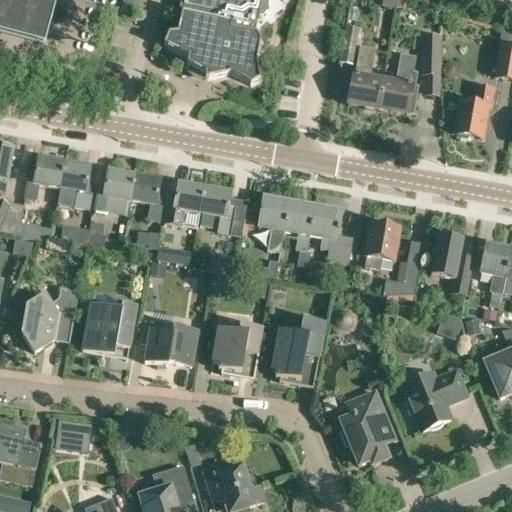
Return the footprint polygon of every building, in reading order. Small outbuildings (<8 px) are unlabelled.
[(0,0),(0,31),(26,38),(42,43),(53,0),(0,0)] [(230,77),(250,88),(260,83),(256,61),(260,42),(256,36),(263,0),(181,0),(179,11),(182,12),(176,35),(167,36),(163,48),(187,60),(186,67),(203,76),(204,82),(208,83),(230,77)] [(339,64),(353,67),(358,34),(345,31),(339,64)] [(493,82),(511,84),(511,35),(501,32),(493,82)] [(421,37),(420,79),(440,80),(441,38),(421,37)] [(348,106),(377,111),(382,83),(370,80),(375,52),(359,49),(354,78),(353,77),(348,106)] [(395,85),(382,83),(377,111),(406,117),(406,116),(412,117),(417,89),(411,88),(416,59),(400,56),(395,85)] [(454,135),(482,141),(488,109),(489,110),(492,93),(478,90),(475,107),(460,104),(454,135)] [(0,195),(4,197),(14,151),(0,147),(0,195)] [(39,187),(59,190),(63,166),(37,162),(35,174),(28,172),(23,201),(36,203),(39,187)] [(78,211),(89,213),(94,185),(87,183),(90,171),(63,166),(59,190),(81,194),(78,211)] [(126,219),(129,203),(133,179),(107,174),(105,186),(98,185),(93,214),(126,219)] [(146,223),(159,226),(164,197),(158,195),(160,184),(133,179),(129,203),(149,207),(146,223)] [(185,213),(199,216),(204,191),(177,187),(175,199),(168,197),(162,226),(182,230),(185,213)] [(230,196),(204,191),(199,216),(201,216),(199,229),(212,231),(214,218),(219,219),(216,236),(229,238),(241,240),(243,227),(243,226),(231,224),(233,210),(228,209),(230,196)] [(283,234),(288,205),(263,201),(257,230),(270,232),(266,254),(279,256),(283,234)] [(307,253),(310,239),(309,239),(314,210),(288,205),(283,234),(297,237),(295,249),(295,253),(299,254),(296,268),(307,271),(310,254),(307,253)] [(309,239),(310,239),(321,241),(319,251),(328,253),(326,264),(348,267),(353,241),(336,238),(340,215),(314,210),(309,239)] [(245,218),(243,226),(243,227),(253,229),(255,220),(245,218)] [(24,227),(1,223),(0,227),(0,236),(22,241),(24,227)] [(364,271),(380,273),(382,262),(394,264),(399,230),(371,226),(365,259),(364,271)] [(62,235),(60,247),(83,251),(86,237),(74,235),(74,237),(62,235)] [(86,251),(103,254),(106,240),(88,236),(86,251)] [(150,236),(148,250),(147,252),(158,254),(158,250),(160,238),(150,236)] [(450,296),(466,300),(474,260),(460,256),(462,243),(437,239),(431,277),(452,281),(450,296)] [(29,258),(32,245),(15,243),(13,256),(29,258)] [(121,258),(146,262),(147,252),(148,250),(123,245),(121,258)] [(504,281),(505,281),(511,252),(485,247),(479,276),(492,279),(489,295),(490,296),(487,310),(498,312),(504,281)] [(158,264),(189,269),(191,255),(179,253),(158,250),(158,254),(156,263),(158,264)] [(225,262),(223,274),(233,275),(235,264),(225,262)] [(237,276),(248,278),(250,266),(239,264),(237,276)] [(384,282),(381,300),(415,297),(420,268),(406,265),(403,285),(384,282)] [(163,280),(166,269),(151,266),(148,278),(163,280)] [(265,299),(268,284),(248,280),(245,296),(265,299)] [(22,338),(34,356),(52,343),(69,346),(78,294),(60,291),(58,301),(50,307),(44,298),(26,311),(22,338)] [(333,306),(343,308),(345,298),(335,296),(333,306)] [(12,313),(22,314),(23,309),(19,303),(14,302),(12,313)] [(82,355),(127,363),(136,309),(121,307),(120,312),(90,307),(82,355)] [(443,317),(441,323),(460,330),(458,320),(443,317)] [(279,385),(299,389),(305,358),(319,361),(325,326),(302,321),(299,337),(279,333),(271,372),(276,373),(275,380),(279,381),(279,385)] [(466,325),(469,337),(481,335),(478,322),(466,325)] [(168,366),(191,370),(197,332),(173,328),(172,330),(146,326),(142,346),(147,347),(144,366),(167,370),(168,366)] [(220,377),(240,381),(244,356),(258,358),(263,330),(239,326),(238,335),(218,331),(212,365),(219,366),(218,372),(221,373),(220,377)] [(511,335),(508,335),(504,335),(500,336),(508,355),(484,365),(500,402),(511,396),(511,335)] [(402,389),(421,435),(450,422),(445,408),(466,399),(456,374),(434,383),(431,376),(402,389)] [(350,448),(358,469),(370,464),(371,469),(387,462),(382,449),(394,444),(374,396),(346,407),(351,419),(340,424),(344,433),(339,435),(345,450),(350,448)] [(91,427),(58,423),(56,438),(89,442),(91,427)] [(0,470),(0,483),(31,490),(40,448),(23,444),(25,437),(13,434),(14,428),(0,424),(0,467),(1,467),(0,470)] [(177,511),(176,507),(192,502),(182,469),(152,478),(157,493),(138,499),(142,511),(177,511)] [(248,511),(248,510),(264,505),(259,489),(249,492),(241,469),(216,477),(214,470),(201,475),(209,498),(221,494),(226,511),(248,511)] [(0,511),(27,511),(29,505),(0,498),(0,511)] [(115,511),(111,501),(84,511),(83,511),(115,511)]
